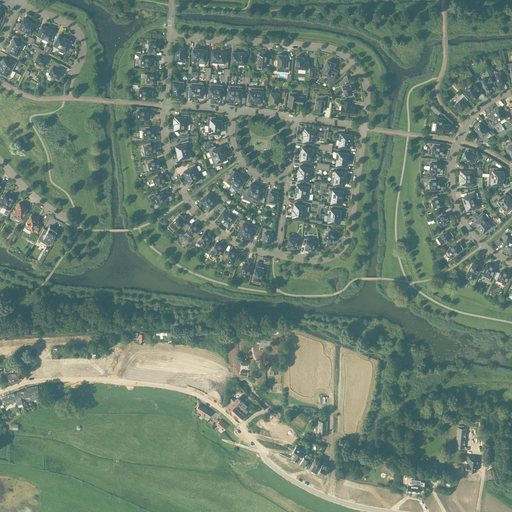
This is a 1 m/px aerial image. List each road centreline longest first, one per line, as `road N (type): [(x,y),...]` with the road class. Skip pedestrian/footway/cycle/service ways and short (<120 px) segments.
road 1 (unclassified): [(447,511),(348,497),(308,482),(211,402),(178,389),(73,379),(0,391)]
road 2 (residential): [(168,33),(339,50),(368,89),(364,128)]
road 3 (residential): [(511,93),(470,119),(451,173),(460,216),(483,244),(511,260)]
road 4 (residential): [(273,255),(229,241),(184,200),(164,152),(162,106)]
road 5 (residential): [(364,128),(345,245),(320,261),(273,255)]
